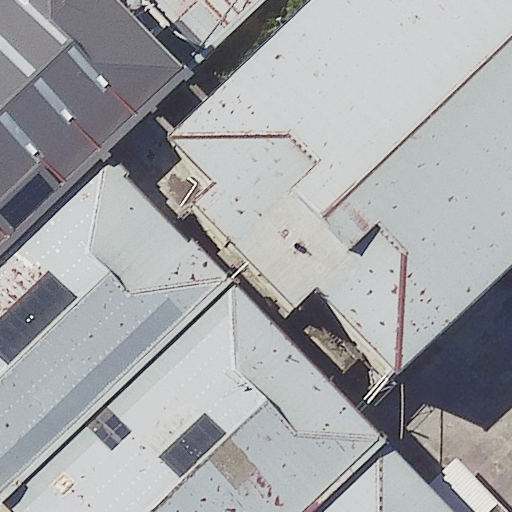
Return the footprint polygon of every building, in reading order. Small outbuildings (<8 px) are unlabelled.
[(0,0),(0,263),(107,164),(189,87),(106,0),(0,0)] [(202,196),(186,211),(284,315),(302,298),(387,387),(511,269),(511,0),(313,0),(157,147),(202,196)] [(0,263),(0,505),(228,293),(107,164),(0,263)] [(0,511),(319,511),(380,455),(228,293),(0,505),(0,511)] [(319,511),(465,511),(396,439),(380,455),(319,511)]
